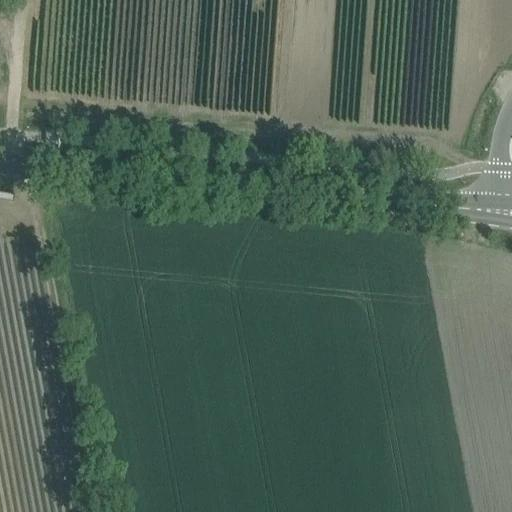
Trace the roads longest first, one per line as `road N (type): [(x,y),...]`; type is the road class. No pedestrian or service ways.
road 1 (tertiary): [(0,162),(495,210)]
road 2 (track): [(81,511),(25,165)]
